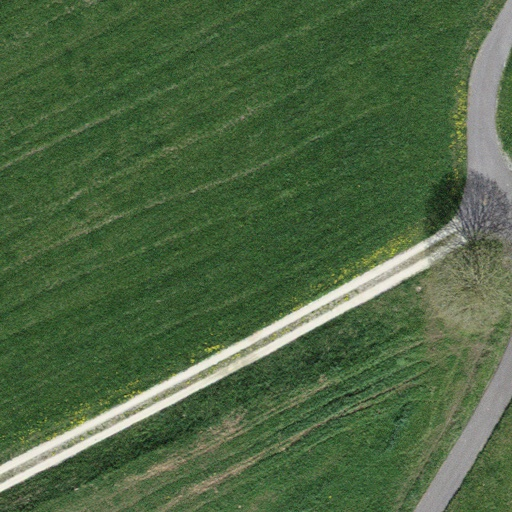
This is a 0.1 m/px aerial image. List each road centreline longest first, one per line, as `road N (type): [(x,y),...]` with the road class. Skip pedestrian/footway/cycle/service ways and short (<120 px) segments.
road 1 (track): [(0,480),(511,209)]
road 2 (track): [(485,222),(483,86),(511,12)]
road 3 (track): [(511,368),(428,511)]
